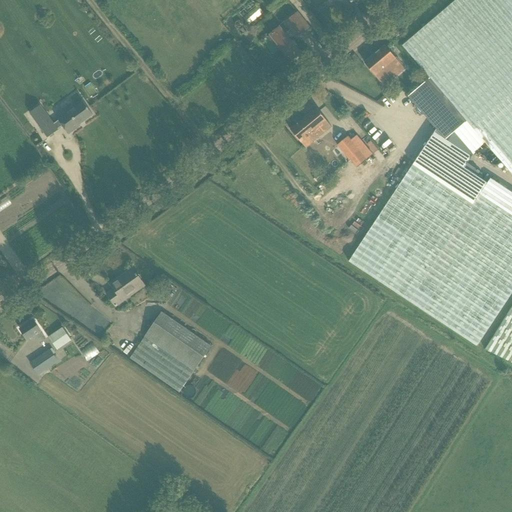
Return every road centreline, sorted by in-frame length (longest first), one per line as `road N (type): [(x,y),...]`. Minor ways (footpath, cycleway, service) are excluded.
road 1 (tertiary): [(0,307),(311,81),(400,0)]
road 2 (track): [(216,152),(95,0)]
